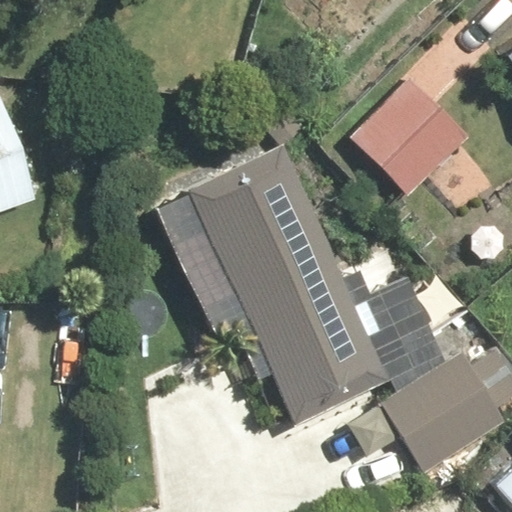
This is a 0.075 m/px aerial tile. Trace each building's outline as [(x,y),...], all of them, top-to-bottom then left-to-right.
[(511,39),(484,58),(511,101),(511,39)] [(455,134),(396,78),(339,139),(397,194),(455,134)] [(0,131),(0,205),(22,199),(0,131)] [(373,379),(255,144),(130,206),(195,337),(211,329),(236,380),(250,373),(277,427),(373,379)] [(491,425),(482,408),(511,390),(511,384),(491,346),(458,364),(451,351),(367,398),(408,471),(491,425)] [(511,511),(511,452),(476,485),(500,511),(511,511)]
